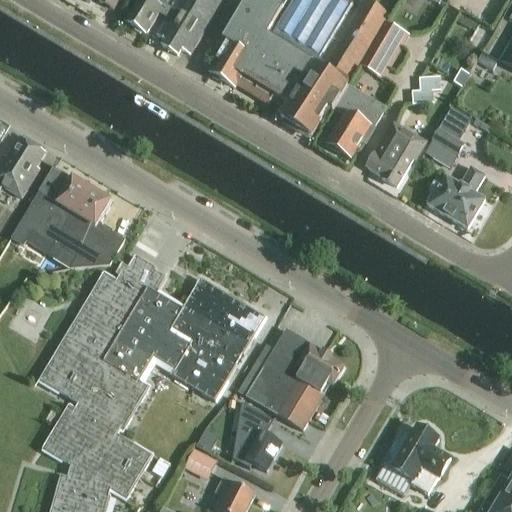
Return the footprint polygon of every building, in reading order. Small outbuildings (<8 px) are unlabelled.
[(77,0),(87,6),(91,0),(97,4),(113,14),(121,0),(77,0)] [(145,38),(158,16),(160,17),(165,7),(169,0),(138,0),(124,26),(145,38)] [(178,0),(172,11),(165,7),(160,17),(166,22),(156,39),(164,44),(161,50),(176,59),(179,53),(188,58),(222,2),(217,0),(178,0)] [(352,7),(340,0),(295,0),(273,38),(268,35),(285,7),(273,0),(248,0),(222,43),(227,46),(209,76),(234,91),(238,85),(270,105),(280,89),(294,97),(279,121),(311,140),(328,112),(332,115),(335,110),(348,89),(389,19),(362,2),(321,68),(317,65),(352,7)] [(404,0),(411,9),(423,0),(404,0)] [(511,70),(511,18),(510,22),(511,23),(511,44),(500,64),(511,70)] [(361,69),(384,83),(410,38),(387,25),(361,69)] [(444,94),(443,81),(422,82),(423,96),(415,96),(416,109),(437,107),(436,95),(444,94)] [(348,89),(335,110),(346,116),(327,147),(351,162),(361,144),(365,146),(374,132),(373,131),(383,115),(371,108),(373,104),(348,89)] [(452,111),(432,144),(458,160),(465,148),(459,144),(472,123),(452,111)] [(382,182),(396,191),(413,162),(423,145),(400,131),(389,149),(383,145),(375,158),(367,172),(383,181),(382,182)] [(0,192),(2,189),(21,201),(39,172),(37,170),(45,157),(19,141),(7,161),(4,159),(0,165),(0,192)] [(57,171),(54,170),(10,242),(23,250),(32,236),(54,249),(54,248),(77,261),(70,273),(71,273),(109,269),(124,245),(97,228),(111,205),(72,182),(71,184),(55,174),(57,171)] [(428,209),(467,234),(485,205),(474,198),(485,181),(471,172),(461,189),(446,180),(428,209)] [(105,511),(109,500),(108,500),(109,494),(126,504),(152,459),(117,438),(121,432),(124,433),(149,391),(139,385),(153,362),(174,374),(171,379),(215,405),(237,369),(235,368),(241,357),(243,358),(265,321),(208,287),(205,293),(196,288),(182,312),(157,297),(167,281),(155,274),(156,272),(135,260),(128,271),(122,267),(115,277),(119,280),(117,284),(104,276),(39,385),(78,408),(75,412),(69,409),(42,453),(70,470),(67,481),(61,479),(51,511),(105,511)] [(275,353),(264,371),(246,401),(303,435),(330,389),(332,390),(344,370),(331,362),(332,361),(286,334),(275,353)] [(237,396),(246,401),(264,371),(275,353),(266,348),(237,396)] [(242,407),(236,444),(247,450),(238,466),(249,472),(252,468),(266,476),(282,448),(265,439),(273,425),(242,407)] [(438,444),(416,430),(410,440),(403,435),(384,467),(413,484),(411,487),(428,497),(450,461),(434,452),(438,444)] [(194,452),(184,472),(197,479),(201,471),(213,477),(219,465),(194,452)] [(511,511),(511,483),(511,485),(500,479),(479,511),(511,511)] [(247,511),(254,498),(223,482),(215,498),(226,503),(221,511),(247,511)] [(194,491),(175,511),(214,511),(216,511),(194,491)]
